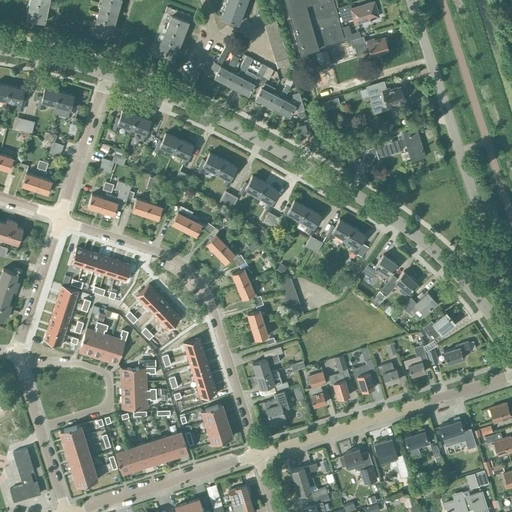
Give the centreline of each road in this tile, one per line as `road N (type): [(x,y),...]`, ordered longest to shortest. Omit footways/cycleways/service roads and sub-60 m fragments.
road 1 (residential): [(256,455),(193,275),(164,254),(59,220)]
road 2 (unclassified): [(182,103),(392,218),(453,270)]
road 3 (residential): [(453,270),(478,238),(480,220),(411,0)]
road 4 (residential): [(256,455),(511,375)]
road 5 (residential): [(39,428),(109,407),(108,377),(76,362),(19,366)]
road 6 (residential): [(76,511),(256,455)]
road 7 (residential): [(60,217),(106,74)]
road 8 (residential): [(16,353),(59,220)]
